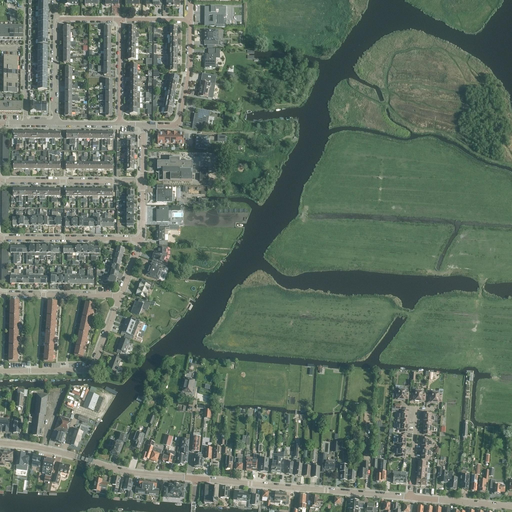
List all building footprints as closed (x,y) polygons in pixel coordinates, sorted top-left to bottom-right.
[(205,23),(204,24),(204,26),(205,26),(216,27),(223,27),(224,26),(224,24),(223,24),(223,23),(222,20),(223,20),(223,19),(223,16),(226,16),(226,15),(226,12),(226,11),(226,8),(214,7),(213,7),(206,7),(206,11),(205,11),(204,12),(204,14),(205,14),(205,23)] [(204,42),(204,46),(218,46),(218,31),(204,31),(204,42)] [(220,59),(220,50),(209,49),(209,55),(206,55),(206,60),(205,60),(205,68),(210,69),(210,67),(212,67),(212,69),(216,69),(216,59),(220,59)] [(198,97),(208,98),(213,99),(217,77),(202,74),(198,97)] [(172,110),(165,108),(164,114),(165,114),(165,118),(170,119),(171,115),(172,110)] [(208,124),(210,112),(199,110),(196,122),(199,123),(199,127),(193,126),(192,129),(201,131),(202,123),(208,124)] [(208,137),(196,136),(195,149),(206,150),(208,137)] [(192,181),(193,162),(180,162),(180,159),(170,158),(169,162),(159,162),(159,160),(159,171),(159,170),(163,170),(163,181),(192,181)] [(172,186),(157,186),(157,202),(172,202),(172,186)] [(166,211),(166,208),(160,208),(160,213),(157,213),(157,222),(165,222),(165,211),(166,211)] [(169,227),(159,227),(159,230),(156,230),(156,241),(160,241),(160,246),(168,246),(168,241),(167,241),(167,235),(164,235),(164,233),(165,232),(169,232),(169,227)] [(159,249),(159,253),(156,253),(154,258),(158,260),(157,260),(166,263),(169,256),(169,246),(160,246),(160,249),(159,249)] [(114,253),(109,251),(109,254),(113,255),(112,259),(114,259),(121,261),(123,255),(116,253),(114,253)] [(159,279),(164,266),(152,261),(151,264),(149,268),(150,268),(149,271),(148,271),(147,275),(159,279)] [(110,267),(109,270),(118,273),(120,267),(105,263),(103,263),(103,265),(110,267)] [(103,275),(117,278),(118,273),(109,270),(108,273),(104,272),(103,275)] [(115,284),(117,278),(103,275),(103,277),(109,279),(109,283),(115,284)] [(151,289),(153,284),(145,281),(144,284),(141,283),(136,295),(146,299),(150,288),(151,289)] [(136,302),(131,313),(139,316),(142,308),(148,311),(150,304),(139,300),(138,303),(136,302)] [(10,301),(10,309),(21,309),(21,307),(19,307),(20,301),(10,301)] [(48,309),(58,310),(58,308),(57,308),(57,302),(48,301),(48,309)] [(86,303),(84,310),(94,312),(95,310),(93,310),(95,305),(86,303)] [(48,309),(47,317),(56,317),(57,312),(58,312),(58,310),(48,309)] [(84,310),(82,317),(91,319),(93,314),(94,314),(94,312),(84,310)] [(47,324),(57,325),(57,323),(56,323),(56,317),(47,317),(47,324)] [(81,325),(91,327),(91,325),(90,325),(91,319),(82,317),(81,325)] [(122,332),(134,336),(136,332),(137,329),(135,328),(136,324),(137,324),(138,321),(132,318),(131,321),(127,320),(122,332)] [(46,332),(55,332),(56,327),(57,327),(57,325),(47,324),(46,332)] [(79,332),(88,334),(89,329),(91,329),(91,327),(81,325),(79,332)] [(46,332),(45,339),(56,340),(56,338),(55,338),(55,332),(46,332)] [(78,340),(88,342),(88,340),(87,340),(88,334),(79,332),(78,340)] [(117,353),(121,355),(122,352),(126,353),(130,342),(129,342),(130,339),(125,337),(123,340),(122,339),(117,350),(118,350),(117,353)] [(45,347),(54,347),(55,342),(56,342),(56,340),(45,339),(45,347)] [(78,340),(76,347),(85,349),(86,343),(88,344),(88,342),(78,340)] [(44,354),(55,355),(55,353),(54,353),(54,347),(45,347),(44,354)] [(86,349),(85,349),(76,347),(74,356),(83,358),(85,352),(86,352),(86,349)] [(44,362),(53,363),(53,357),(55,357),(55,355),(44,354),(44,362)] [(111,373),(114,375),(115,375),(116,372),(117,372),(119,367),(119,366),(121,360),(124,362),(125,359),(117,355),(116,358),(113,357),(108,369),(111,371),(111,373)] [(191,378),(192,376),(186,375),(185,377),(182,392),(192,394),(195,380),(191,379),(191,378)] [(403,400),(405,400),(405,399),(408,400),(409,392),(406,392),(406,391),(405,391),(405,389),(400,389),(400,390),(396,390),(395,400),(398,400),(402,401),(403,400)] [(18,390),(17,394),(16,407),(23,408),(24,395),(24,391),(18,390)] [(415,402),(419,402),(422,402),(422,401),(425,401),(426,394),(423,393),(423,392),(422,392),(422,391),(417,390),(417,392),(416,392),(416,394),(412,394),(412,401),(415,401),(415,402)] [(436,403),(439,404),(439,402),(442,403),(443,395),(439,395),(440,394),(439,394),(439,392),(433,392),(433,393),(429,393),(428,403),(432,403),(432,404),(435,404),(436,404),(436,403)] [(93,411),(98,413),(104,399),(99,397),(89,393),(83,408),(93,411)] [(48,396),(37,394),(35,415),(44,416),(46,416),(48,396)] [(408,418),(409,412),(401,411),(401,414),(400,414),(400,415),(398,415),(398,419),(399,419),(399,420),(401,420),(401,422),(408,423),(409,418),(408,418)] [(424,418),(424,419),(424,424),(432,425),(432,422),(433,422),(433,421),(434,422),(435,417),(434,417),(432,417),(432,414),(424,413),(424,418)] [(88,423),(90,418),(80,414),(78,419),(88,423)] [(44,416),(35,415),(32,435),(42,437),(44,416)] [(67,434),(72,420),(59,416),(55,430),(67,434)] [(8,433),(10,419),(0,418),(0,428),(1,428),(0,432),(3,432),(8,433)] [(408,428),(408,423),(401,422),(400,425),(399,425),(398,425),(398,429),(399,430),(401,430),(400,433),(408,433),(408,429),(408,428)] [(424,429),(424,435),(431,435),(432,432),(433,433),(433,432),(434,432),(434,428),(433,428),(433,427),(431,427),(432,425),(424,424),(424,429)] [(140,450),(144,438),(146,439),(150,429),(147,428),(144,434),(137,432),(135,435),(133,441),(136,442),(134,448),(140,450)] [(77,447),(79,442),(80,442),(81,438),(82,438),(83,435),(82,435),(83,431),(76,429),(72,441),(72,442),(71,445),(77,447)] [(62,445),(65,435),(58,432),(55,442),(62,445)] [(125,435),(119,433),(117,442),(113,441),(113,442),(111,442),(109,446),(112,447),(110,453),(110,454),(114,455),(117,455),(121,442),(123,442),(125,435)] [(406,442),(406,437),(399,436),(399,439),(397,439),(397,440),(396,439),(396,444),(397,444),(399,445),(398,447),(406,448),(406,443),(406,442)] [(200,438),(193,437),(191,452),(199,453),(200,438)] [(422,443),(422,449),(429,450),(430,447),(431,447),(431,446),(432,446),(432,442),(431,442),(431,441),(429,441),(430,439),(422,438),(422,443)] [(179,455),(178,465),(184,466),(184,462),(187,462),(189,440),(182,440),(182,441),(181,447),(182,448),(182,449),(184,449),(184,456),(179,455)] [(141,459),(146,461),(147,459),(149,460),(150,458),(153,447),(154,443),(149,441),(147,446),(149,446),(147,454),(143,453),(141,459)] [(162,451),(153,447),(150,458),(151,458),(150,460),(157,462),(159,456),(160,457),(162,451)] [(406,453),(405,453),(406,448),(398,447),(398,450),(397,450),(396,455),(398,455),(398,457),(406,458),(406,454),(406,453)] [(203,451),(205,451),(204,455),(201,455),(201,457),(202,457),(202,458),(204,458),(204,459),(205,459),(211,460),(212,449),(203,448),(203,451)] [(422,454),(421,460),(429,460),(429,457),(430,458),(430,457),(432,457),(432,453),(431,453),(431,452),(429,452),(429,450),(422,449),(421,453),(421,454),(422,454)] [(277,455),(276,473),(281,474),(281,466),(280,466),(280,459),(283,460),(284,458),(287,458),(287,450),(284,450),(284,452),(284,453),(277,453),(277,455)] [(0,465),(4,465),(5,461),(9,462),(9,463),(12,463),(13,462),(13,458),(12,458),(13,453),(0,451),(0,465)] [(166,462),(172,464),(173,456),(175,456),(176,453),(168,451),(167,456),(164,455),(163,461),(166,462)] [(25,454),(17,453),(16,466),(23,467),(24,464),(28,465),(29,457),(25,456),(25,454)] [(201,458),(201,457),(201,455),(201,453),(198,453),(198,455),(195,455),(194,467),(195,467),(196,468),(199,468),(200,467),(203,468),(204,458),(202,458),(201,458)] [(327,454),(322,454),(321,472),(324,472),(324,470),(335,471),(335,462),(326,461),(327,454)] [(41,462),(40,462),(41,457),(34,456),(33,461),(32,466),(40,468),(41,462)] [(225,469),(232,470),(233,458),(226,457),(225,469)] [(49,483),(49,482),(52,471),(53,465),(54,465),(55,460),(45,458),(44,463),(44,464),(43,469),(47,470),(46,476),(45,476),(44,481),(49,483)] [(238,458),(235,458),(234,470),(236,470),(242,471),(243,464),(242,464),(243,460),(238,460),(238,458)] [(262,459),(262,460),(260,460),(260,464),(261,464),(261,472),(268,473),(269,460),(262,459)] [(360,469),(359,479),(366,479),(366,475),(368,475),(368,462),(364,462),(364,470),(360,469)] [(58,485),(61,476),(60,476),(61,473),(68,475),(70,466),(67,465),(61,463),(58,472),(58,475),(52,474),(50,482),(58,485)] [(347,481),(348,472),(348,466),(347,466),(347,465),(342,464),(342,465),(341,465),(340,473),(341,473),(341,480),(347,481)] [(447,483),(448,472),(442,472),(443,468),(438,468),(437,477),(440,477),(440,483),(446,483),(447,483)] [(488,481),(489,476),(489,471),(485,470),(484,480),(479,479),(478,489),(480,489),(479,492),(486,492),(487,481),(488,481)] [(348,481),(355,482),(356,472),(349,471),(348,481)] [(468,489),(470,475),(466,475),(467,471),(462,471),(460,484),(462,484),(462,488),(464,488),(464,489),(468,489)] [(386,481),(386,472),(380,472),(380,475),(377,474),(376,482),(382,482),(382,481),(386,481)] [(400,484),(401,476),(401,472),(392,472),(392,476),(394,477),(393,483),(400,484)] [(448,472),(447,483),(450,483),(449,489),(456,489),(457,478),(452,478),(453,473),(448,473),(448,472)] [(114,477),(112,485),(116,486),(114,493),(121,494),(123,486),(120,486),(120,487),(119,486),(121,478),(114,477)] [(95,479),(93,491),(96,491),(96,493),(106,495),(108,484),(102,483),(102,481),(103,480),(95,479)] [(123,490),(130,491),(131,491),(132,486),(131,486),(132,480),(126,479),(125,485),(124,485),(123,490)] [(136,488),(136,494),(147,495),(149,480),(140,479),(139,486),(140,487),(140,488),(136,488)] [(147,495),(158,497),(159,490),(155,490),(156,488),(157,481),(149,480),(147,495)] [(494,493),(500,494),(500,492),(504,492),(505,486),(495,485),(495,481),(491,481),(491,489),(494,489),(494,493)] [(183,486),(183,485),(180,485),(180,486),(174,485),(173,484),(171,484),(170,485),(169,485),(169,488),(164,487),(163,498),(168,498),(170,498),(170,495),(180,495),(180,498),(184,498),(184,492),(184,491),(184,486),(183,486)] [(204,504),(218,505),(219,487),(215,487),(215,488),(205,487),(204,504)] [(221,488),(220,498),(229,499),(229,488),(221,488)] [(235,489),(233,501),(237,501),(242,501),(247,502),(248,493),(241,492),(242,490),(235,489)] [(263,492),(262,498),(267,498),(267,507),(270,507),(271,493),(269,493),(269,492),(263,492)] [(270,503),(275,504),(280,504),(280,502),(281,493),(275,493),(275,495),(271,495),(270,503)] [(281,493),(280,502),(286,502),(285,505),(289,505),(289,496),(286,496),(286,494),(281,493)] [(319,506),(322,506),(323,501),(319,500),(319,497),(311,496),(310,508),(315,509),(315,507),(319,507),(319,506)] [(350,500),(349,511),(358,511),(359,501),(350,500)] [(383,510),(386,511),(385,511),(390,511),(390,504),(384,503),(384,507),(383,507),(382,508),(383,508),(383,510)]
